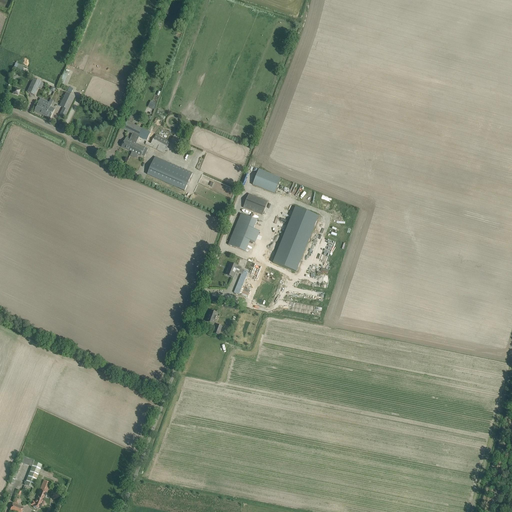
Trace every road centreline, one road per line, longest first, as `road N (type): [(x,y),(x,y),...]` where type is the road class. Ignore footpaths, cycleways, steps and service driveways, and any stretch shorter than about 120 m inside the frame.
road 1 (unclassified): [(120,511),(219,248)]
road 2 (unclassified): [(150,152),(139,177),(0,104)]
road 3 (track): [(252,166),(310,0)]
